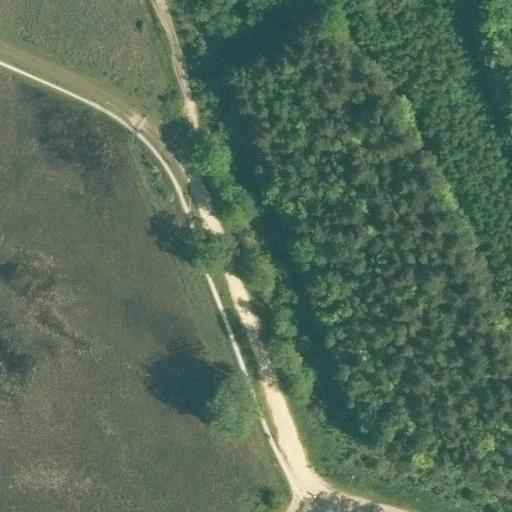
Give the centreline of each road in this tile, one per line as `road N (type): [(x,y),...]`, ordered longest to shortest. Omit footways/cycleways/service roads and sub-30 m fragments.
road 1 (track): [(179,151),(321,499)]
road 2 (track): [(0,45),(137,113),(179,151)]
road 3 (track): [(156,0),(188,104),(179,151)]
